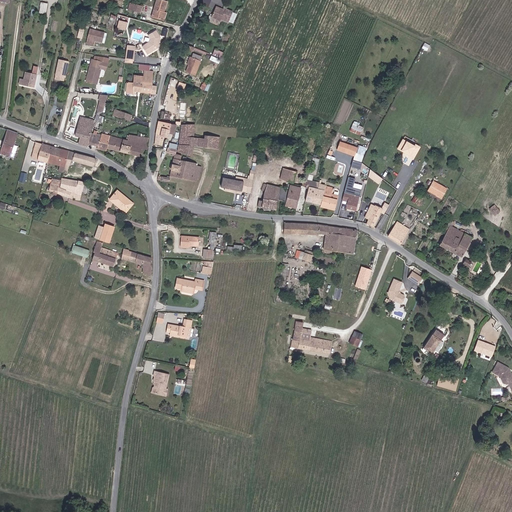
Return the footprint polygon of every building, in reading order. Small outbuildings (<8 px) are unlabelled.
[(162,20),(164,12),(167,1),(162,0),(156,0),(151,17),(162,20)] [(131,3),(130,10),(141,13),(143,6),(132,3),(132,4),(131,3)] [(221,21),(221,19),(228,22),(233,12),(223,8),(222,10),(216,7),(211,17),(221,21)] [(121,36),(123,29),(126,30),(129,21),(119,18),(114,34),(121,36)] [(95,41),(95,42),(102,43),(104,33),(89,29),(87,39),(95,41)] [(147,35),(149,38),(149,42),(142,46),(147,54),(157,47),(159,36),(155,29),(147,35)] [(128,44),(126,59),(135,60),(136,45),(128,44)] [(222,58),(224,52),(215,48),(213,54),(222,58)] [(201,61),(192,57),(188,66),(186,72),(195,76),(201,61)] [(58,59),(55,74),(56,74),(64,76),(65,76),(68,61),(58,59)] [(92,65),(90,65),(86,82),(97,85),(101,69),(102,69),(103,62),(93,59),(92,65)] [(25,72),(23,80),(20,79),(19,84),(34,87),(38,67),(34,66),(32,74),(25,72)] [(144,71),(143,77),(142,83),(142,84),(152,86),(154,72),(144,71)] [(171,77),(164,98),(175,102),(180,88),(178,87),(180,80),(171,77)] [(178,88),(185,90),(187,83),(180,81),(178,88)] [(142,83),(133,82),(133,85),(132,92),(141,92),(142,84),(142,83)] [(156,94),(157,86),(152,86),(142,84),(141,92),(156,94)] [(99,93),(98,111),(106,111),(107,94),(99,93)] [(112,113),(111,116),(129,122),(131,115),(118,111),(117,115),(112,113)] [(99,115),(95,115),(94,120),(92,128),(100,130),(102,123),(103,123),(105,117),(99,115)] [(78,144),(87,147),(88,144),(91,133),(92,128),(94,120),(79,117),(75,136),(80,137),(78,144)] [(163,123),(158,122),(156,135),(168,137),(171,124),(164,123),(163,123)] [(181,125),(178,145),(194,147),(219,149),(220,137),(205,135),(204,139),(194,138),(195,124),(181,125)] [(0,154),(9,157),(13,145),(17,133),(8,130),(0,154)] [(93,134),(91,133),(88,144),(98,146),(97,149),(106,151),(107,149),(110,136),(102,134),(101,135),(97,134),(97,131),(94,130),(93,134)] [(147,150),(148,138),(129,135),(127,140),(110,136),(107,149),(140,157),(141,149),(147,150)] [(415,159),(422,145),(404,137),(398,148),(405,151),(403,154),(415,159)] [(40,151),(42,144),(36,142),(31,157),(41,160),(47,162),(50,154),(40,151)] [(337,150),(354,156),(357,149),(339,143),(337,150)] [(61,149),(42,144),(40,151),(50,154),(58,156),(61,149)] [(194,147),(178,145),(177,152),(192,156),(194,147)] [(170,177),(178,178),(182,160),(183,156),(175,154),(177,149),(168,147),(166,153),(172,154),(171,155),(174,156),(170,176),(170,177)] [(58,156),(50,154),(47,162),(60,166),(59,171),(63,172),(64,171),(69,151),(61,149),(58,156)] [(93,167),(96,159),(69,151),(64,171),(67,172),(69,166),(70,166),(71,160),(93,167)] [(182,160),(178,178),(197,182),(198,179),(199,179),(202,167),(196,165),(197,163),(182,160)] [(312,164),(309,173),(315,175),(319,161),(317,160),(316,165),(312,164)] [(302,186),(306,187),(307,180),(308,176),(305,175),(305,173),(300,172),(300,173),(283,168),(280,180),(286,181),(283,189),(271,187),(271,188),(270,187),(270,186),(263,184),(263,187),(266,189),(264,191),(262,202),(259,201),(258,206),(276,210),(278,200),(285,202),(290,182),(293,183),(294,177),(299,178),(298,179),(303,181),(302,186)] [(379,183),(384,177),(372,169),(368,175),(379,183)] [(244,182),(223,177),(221,187),(242,192),(243,190),(247,191),(248,183),(248,180),(244,179),(244,182)] [(73,200),(80,200),(82,194),(75,192),(59,187),(58,187),(60,180),(52,178),(51,180),(51,183),(50,183),(48,191),(53,192),(52,195),(56,195),(57,193),(73,200)] [(75,192),(78,181),(61,178),(59,187),(75,192)] [(78,181),(75,192),(82,194),(84,183),(85,182),(78,181)] [(428,190),(442,198),(447,189),(433,181),(428,190)] [(285,205),(296,208),(301,188),(290,185),(285,205)] [(320,189),(318,188),(316,194),(308,192),(307,192),(305,201),(320,204),(335,208),(338,198),(331,196),(332,194),(333,188),(326,186),(325,189),(320,188),(320,189)] [(351,189),(345,187),(342,201),(347,202),(345,208),(356,211),(360,197),(361,193),(351,190),(351,189)] [(125,200),(126,199),(117,191),(110,200),(125,212),(131,205),(125,200)] [(366,224),(374,227),(383,208),(375,205),(366,224)] [(397,222),(388,236),(400,244),(410,230),(397,222)] [(323,249),(341,252),(344,235),(341,235),(343,228),(315,224),(285,223),(284,234),(299,234),(299,235),(318,235),(318,234),(325,234),(323,249)] [(109,243),(114,227),(105,224),(100,240),(109,243)] [(473,237),(456,228),(450,225),(440,245),(462,257),(473,237)] [(344,235),(341,252),(353,254),(357,230),(343,228),(341,235),(344,235)] [(180,246),(189,247),(189,246),(199,246),(199,238),(181,236),(180,246)] [(71,251),(88,257),(90,249),(74,244),(71,251)] [(101,248),(95,245),(93,252),(94,253),(92,259),(113,267),(118,253),(101,248)] [(121,258),(129,261),(132,252),(123,248),(121,258)] [(304,252),(300,251),(298,258),(298,259),(302,260),(311,262),(312,256),(314,257),(315,253),(305,250),(304,252)] [(132,252),(129,261),(143,265),(146,256),(132,252)] [(151,258),(146,256),(143,265),(143,273),(151,275),(151,266),(150,266),(151,258)] [(466,259),(463,264),(468,267),(470,263),(479,268),(482,263),(478,261),(477,262),(472,260),(471,261),(466,259)] [(367,289),(373,269),(362,265),(355,286),(367,289)] [(408,277),(417,284),(422,278),(413,271),(408,277)] [(193,293),(194,289),(194,287),(198,288),(198,290),(202,290),(204,281),(196,279),(195,282),(177,279),(175,288),(181,289),(181,291),(193,293)] [(399,294),(398,291),(402,283),(394,279),(389,291),(389,292),(389,293),(387,293),(389,300),(391,299),(391,301),(399,304),(402,303),(404,298),(403,296),(399,294)] [(169,335),(181,337),(181,336),(186,337),(187,337),(188,328),(191,328),(192,320),(184,319),(183,326),(181,325),(180,327),(167,324),(166,332),(170,332),(169,335)] [(302,328),(294,327),(291,347),(330,354),(332,341),(310,337),(312,330),(302,328)] [(352,336),(361,340),(363,334),(355,330),(352,336)] [(436,330),(433,335),(432,335),(423,348),(432,353),(444,335),(436,330)] [(358,346),(361,340),(352,336),(349,343),(358,346)] [(492,356),(496,346),(477,339),(474,349),(492,356)] [(355,359),(357,360),(361,350),(357,349),(352,360),(355,361),(355,359)] [(499,362),(493,372),(500,376),(504,383),(507,384),(509,383),(511,388),(511,374),(509,368),(499,362)] [(154,381),(157,382),(156,385),(155,384),(153,393),(163,395),(164,390),(165,389),(169,374),(155,372),(154,376),(155,376),(154,381)] [(430,379),(431,376),(425,372),(421,380),(430,385),(432,381),(430,379)] [(440,378),(439,387),(459,388),(459,379),(440,378)]
